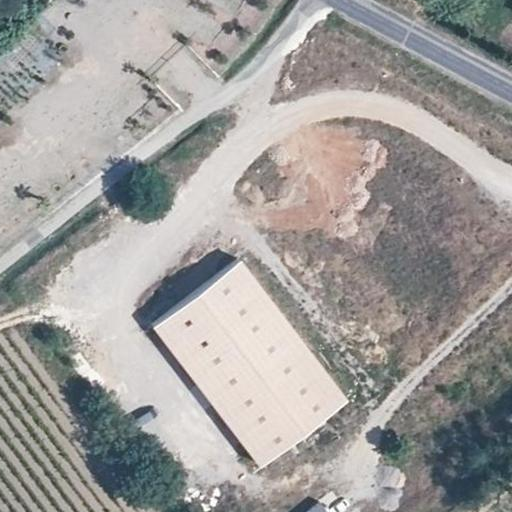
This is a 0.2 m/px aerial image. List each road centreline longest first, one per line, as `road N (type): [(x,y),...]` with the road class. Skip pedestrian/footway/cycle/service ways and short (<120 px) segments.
road 1 (unclassified): [(0,260),(291,0)]
road 2 (tertiary): [(511,89),(344,0)]
